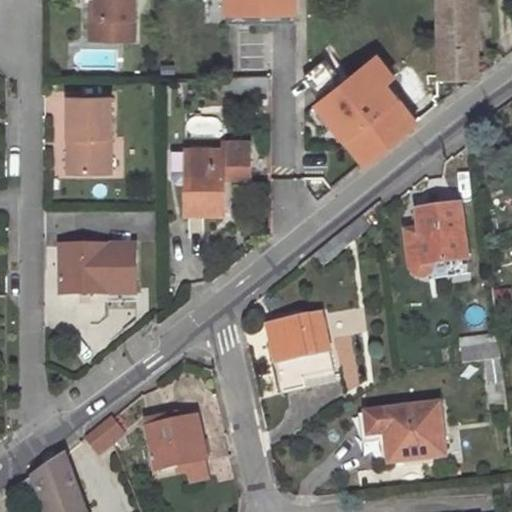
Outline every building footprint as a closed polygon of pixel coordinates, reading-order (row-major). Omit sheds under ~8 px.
[(94,0),(94,6),(94,21),(86,21),(86,42),(133,42),(133,0),(94,0)] [(223,0),(224,21),(296,20),(295,0),(223,0)] [(437,0),(439,78),(476,73),(474,0),(437,0)] [(384,81),(392,75),(375,54),(342,81),(320,98),(315,102),(332,123),(384,81)] [(323,57),(301,75),(320,98),(342,81),(323,57)] [(221,77),(221,91),(268,89),(268,76),(221,77)] [(396,96),(384,81),(332,123),(344,138),(396,96)] [(416,120),(396,96),(344,138),(364,162),(416,120)] [(65,101),(65,143),(72,143),(72,178),(107,179),(107,101),(65,101)] [(222,150),(185,151),(174,151),(174,177),(184,176),(184,214),(222,213),(222,178),(222,169),(222,168),(232,169),(232,178),(247,178),(246,144),(222,144),(222,150)] [(222,178),(232,178),(232,169),(222,168),(222,169),(222,178)] [(467,259),(461,205),(417,211),(419,225),(404,227),(410,269),(412,274),(415,276),(423,278),(427,276),(430,274),(431,271),(432,264),(467,259)] [(133,247),(105,248),(61,248),(61,293),(133,292),(133,247)] [(334,371),(322,315),(270,327),(285,393),(307,388),(305,377),(334,371)] [(497,333),(458,338),(461,362),(487,359),(500,357),(497,333)] [(487,359),(490,384),(503,382),(500,357),(487,359)] [(446,454),(440,403),(367,412),(370,435),(388,433),(391,461),(446,454)] [(123,428),(112,416),(111,415),(106,420),(113,437),(123,428)] [(208,459),(199,419),(149,431),(159,471),(208,459)] [(106,420),(89,436),(100,448),(113,437),(106,420)] [(49,511),(89,511),(65,453),(40,471),(15,487),(20,501),(40,489),(49,511)]
